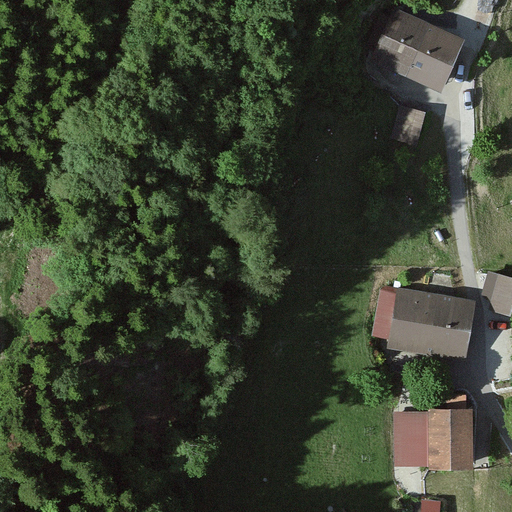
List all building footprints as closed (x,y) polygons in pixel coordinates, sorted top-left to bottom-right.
[(398,12),(375,67),(448,97),(471,42),(398,12)] [(429,115),(401,109),(395,143),(423,148),(429,115)] [(511,279),(495,275),(486,301),(499,306),(497,313),(511,319),(511,279)] [(474,303),(398,293),(390,352),(466,363),(474,303)] [(435,474),(480,474),(480,414),(435,414),(435,416),(398,416),(398,471),(435,471),(435,474)]
